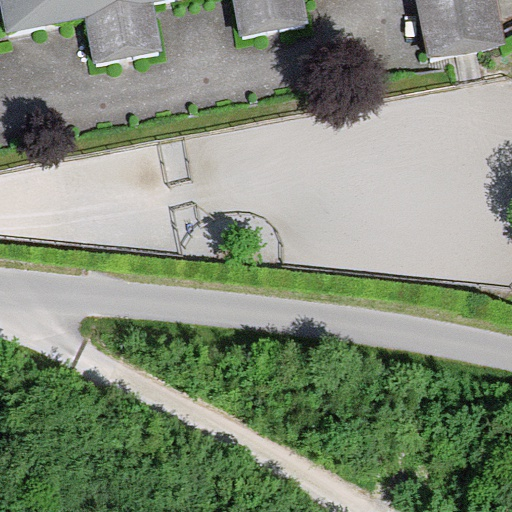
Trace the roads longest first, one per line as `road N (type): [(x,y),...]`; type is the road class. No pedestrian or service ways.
road 1 (unclassified): [(0,286),(296,316),(511,354)]
road 2 (track): [(363,511),(0,299)]
